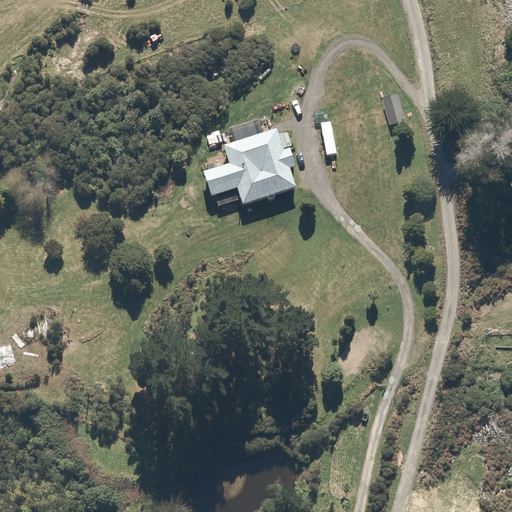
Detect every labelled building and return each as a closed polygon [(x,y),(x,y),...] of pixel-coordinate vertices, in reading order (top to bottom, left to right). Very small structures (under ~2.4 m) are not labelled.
[(268,108),(271,119),(291,114),(288,103),(268,108)] [(332,121),(320,123),(326,157),(338,155),(332,121)] [(320,129),(309,130),(314,166),(325,164),(320,129)] [(219,172),(195,179),(203,207),(231,199),(236,212),(290,197),(284,176),(292,173),(286,155),(279,157),(273,137),(213,154),(219,172)] [(152,478),(155,491),(167,488),(163,464),(146,467),(149,479),(152,478)]
